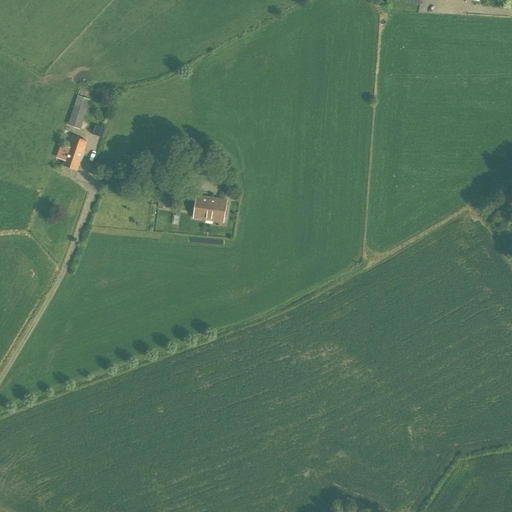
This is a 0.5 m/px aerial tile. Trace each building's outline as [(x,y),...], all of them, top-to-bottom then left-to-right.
[(87,109),(89,101),(77,97),(74,105),(68,125),(80,129),(87,109)] [(101,124),(96,134),(106,138),(110,129),(101,124)] [(78,169),(86,141),(72,137),(64,165),(78,169)] [(162,177),(166,155),(148,152),(145,174),(162,177)] [(224,221),(226,199),(197,196),(194,217),(224,221)]
